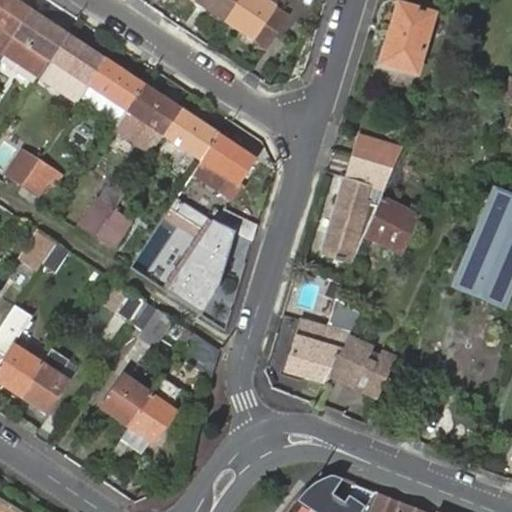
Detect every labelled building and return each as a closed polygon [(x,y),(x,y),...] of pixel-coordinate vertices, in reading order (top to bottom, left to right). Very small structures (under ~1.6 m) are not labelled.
[(30,12),(10,0),(0,0),(0,26),(3,28),(14,36),(18,31),(30,12)] [(196,0),(196,2),(225,21),(238,0),(196,0)] [(262,0),(238,0),(225,21),(268,48),(288,16),(262,0)] [(382,64),(417,74),(433,15),(399,5),(382,64)] [(67,37),(30,12),(18,31),(14,36),(4,50),(3,52),(40,77),(43,72),(52,60),(67,37)] [(3,28),(0,26),(0,47),(4,50),(14,36),(3,28)] [(105,62),(67,37),(52,60),(78,78),(89,86),(93,80),(105,62)] [(78,78),(52,60),(43,72),(81,98),(89,86),(78,78)] [(142,86),(105,62),(93,80),(89,86),(101,93),(126,110),(142,86)] [(89,86),(81,98),(118,123),(126,110),(101,93),(89,86)] [(180,111),(142,86),(126,110),(153,127),(164,135),(168,129),(180,111)] [(217,136),(180,111),(168,129),(164,135),(176,143),(201,159),(217,136)] [(255,161),(217,136),(201,159),(227,176),(239,185),(255,161)] [(392,169),(401,149),(359,137),(353,158),(376,165),(392,169)] [(22,185),(39,161),(22,149),(6,175),(22,185)] [(321,257),(349,266),(363,236),(380,198),(383,190),(385,185),(372,181),(376,165),(353,158),(347,179),(345,179),(321,257)] [(227,176),(201,159),(192,174),(218,191),(227,176)] [(55,171),(39,161),(22,185),(39,196),(55,171)] [(230,199),(239,185),(227,176),(218,191),(230,199)] [(117,206),(129,188),(113,178),(99,200),(98,199),(81,225),(97,237),(117,206)] [(380,198),(363,236),(401,253),(418,216),(380,198)] [(511,205),(495,198),(461,276),(505,295),(511,278),(511,205)] [(121,209),(117,206),(97,237),(115,248),(132,222),(119,213),(121,209)] [(253,241),(257,226),(224,209),(219,217),(215,223),(237,234),(253,241)] [(215,223),(219,217),(212,212),(209,218),(215,223)] [(237,234),(215,223),(167,293),(204,316),(220,292),(237,234)] [(37,272),(42,265),(57,243),(40,231),(22,262),(37,272)] [(55,273),(69,251),(57,243),(42,265),(55,273)] [(336,299),(336,300),(359,314),(372,288),(347,273),(341,286),(336,299)] [(103,305),(131,323),(145,301),(117,283),(103,305)] [(339,351),(347,337),(359,314),(336,300),(328,329),(301,321),(296,338),(285,371),(305,377),(322,383),(325,377),(328,373),(339,351)] [(156,346),(173,320),(158,310),(145,301),(131,323),(144,332),(141,336),(156,346)] [(0,327),(0,363),(12,346),(32,316),(15,305),(0,327)] [(180,353),(193,333),(187,329),(174,349),(180,353)] [(211,379),(220,351),(193,333),(180,353),(178,357),(211,379)] [(380,397),(396,360),(347,337),(339,351),(328,373),(380,397)] [(0,363),(0,383),(20,397),(42,365),(12,346),(0,363)] [(70,360),(52,350),(42,365),(20,397),(47,414),(68,383),(59,377),(70,360)] [(59,377),(68,383),(79,367),(70,360),(59,377)] [(100,407),(130,427),(151,396),(121,376),(100,407)] [(151,396),(130,427),(155,445),(177,414),(168,408),(180,391),(162,379),(151,396)] [(297,497),(319,511),(361,511),(375,491),(362,486),(344,479),(333,474),(332,474),(331,474),(330,474),(329,474),(327,475),(326,475),(325,476),(323,476),(322,477),(321,478),(320,478),(319,479),(318,479),(316,480),(314,481),(313,482),(312,483),(310,484),(309,485),(307,486),(306,487),(305,488),(304,489),(303,490),(302,491),(301,492),(300,492),(300,493),(299,494),(299,495),(298,495),(297,497)] [(428,511),(375,491),(361,511),(428,511)]
